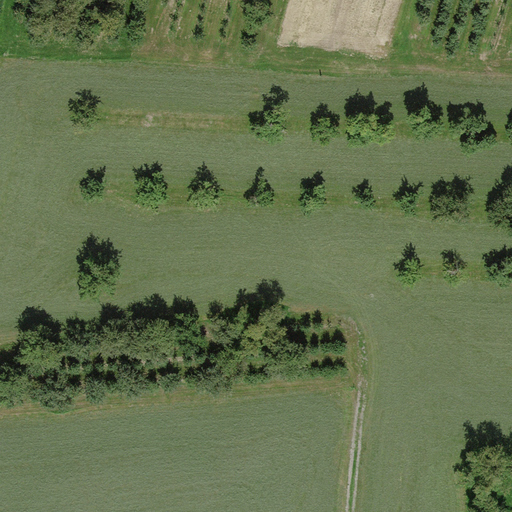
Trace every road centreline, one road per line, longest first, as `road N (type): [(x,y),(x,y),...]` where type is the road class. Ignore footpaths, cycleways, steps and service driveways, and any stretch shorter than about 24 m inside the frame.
road 1 (track): [(0,340),(274,305),(345,323),(359,339),(364,379),(352,511)]
road 2 (track): [(511,78),(0,47)]
